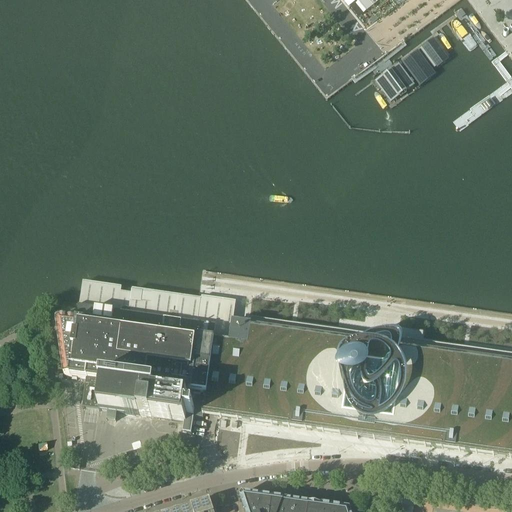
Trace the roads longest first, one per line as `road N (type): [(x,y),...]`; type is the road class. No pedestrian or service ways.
road 1 (residential): [(365,465),(511,481)]
road 2 (residential): [(219,479),(365,465)]
